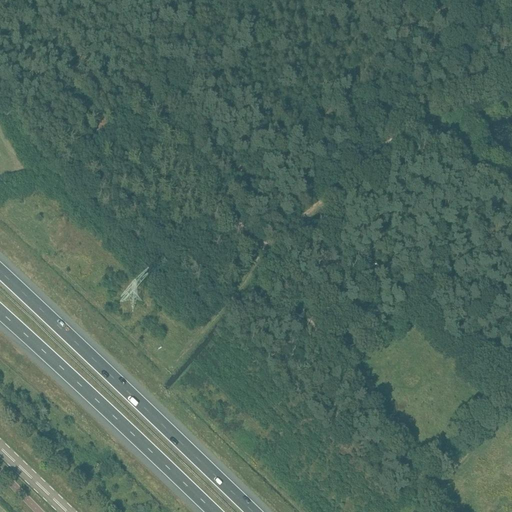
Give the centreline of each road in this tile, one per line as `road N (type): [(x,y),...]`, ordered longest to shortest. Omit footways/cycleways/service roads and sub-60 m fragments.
road 1 (motorway): [(252,511),(0,271)]
road 2 (track): [(259,252),(83,0)]
road 3 (track): [(431,491),(259,252)]
road 4 (motorway): [(0,312),(213,511)]
road 5 (track): [(259,252),(427,104)]
